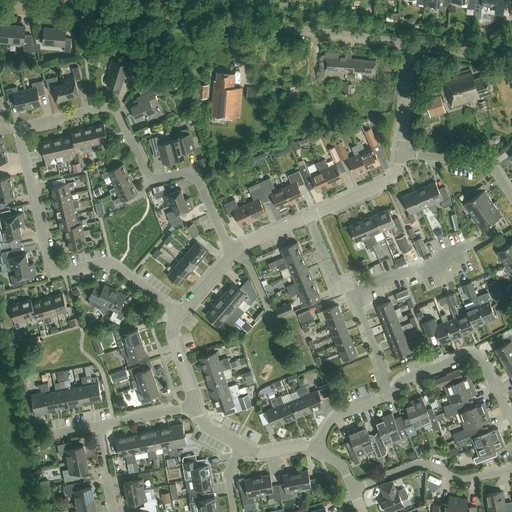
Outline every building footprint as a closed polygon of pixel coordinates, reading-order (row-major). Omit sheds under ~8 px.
[(474,10),(474,0),(450,0),(450,1),(467,3),(467,9),(474,10)] [(474,0),(474,10),(481,10),(481,4),(495,5),(494,12),(495,12),(502,12),(502,14),(503,14),(503,0),(474,0)] [(25,53),(35,51),(32,35),(24,35),(25,27),(0,25),(0,28),(0,42),(23,44),(25,53)] [(70,52),(72,38),(65,38),(66,30),(44,28),(43,44),(64,46),(64,51),(70,52)] [(375,77),(375,61),(364,60),(364,59),(351,58),(351,54),(346,54),(345,57),(340,57),(340,53),(325,53),(324,78),(345,79),(345,72),(363,73),(362,77),(375,77)] [(132,77),(136,64),(126,61),(125,65),(112,61),(110,68),(112,69),(107,84),(121,89),(125,75),(132,77)] [(0,71),(1,75),(11,73),(9,67),(0,69),(0,71)] [(64,84),(68,97),(78,94),(75,80),(81,78),(78,67),(72,68),(74,77),(63,79),(64,84)] [(482,96),(493,92),(487,75),(474,79),(471,70),(443,79),(453,108),(453,107),(482,98),(482,99),(482,98),(482,96)] [(240,118),(242,87),(233,87),(234,73),(217,72),(217,80),(214,80),(214,85),(213,85),(210,116),(240,118)] [(68,97),(64,84),(59,85),(57,76),(46,79),(48,91),(55,89),(58,104),(69,101),(68,97)] [(25,90),(29,108),(41,105),(39,95),(45,94),(42,80),(32,83),(33,88),(25,90)] [(344,84),(345,84),(345,94),(352,94),(352,93),(355,93),(355,88),(352,88),(352,84),(348,84),(349,82),(344,81),(344,84)] [(209,85),(199,85),(198,98),(208,98),(209,85)] [(29,108),(25,90),(18,91),(16,86),(6,89),(9,102),(15,101),(17,111),(19,110),(21,112),(26,111),(27,109),(29,108)] [(149,121),(157,117),(152,105),(158,102),(151,86),(145,89),(147,93),(136,98),(138,104),(131,107),(137,120),(146,115),(149,121)] [(446,113),(440,96),(425,101),(430,118),(446,113)] [(93,126),(97,143),(104,142),(105,148),(109,147),(104,124),(93,126)] [(90,145),(97,143),(93,126),(82,129),(88,152),(92,151),(90,145)] [(377,144),(371,128),(364,131),(370,147),(377,144)] [(83,153),(88,152),(82,129),(71,131),(72,135),(76,148),(82,147),(83,153)] [(188,134),(187,129),(180,131),(178,139),(170,141),(176,160),(188,157),(186,151),(195,149),(191,133),(188,134)] [(77,152),(76,148),(72,135),(62,138),(67,161),(72,160),(70,154),(77,152)] [(176,160),(170,141),(163,143),(157,137),(150,139),(154,155),(161,153),(163,164),(176,160)] [(63,162),(67,161),(62,138),(52,140),(56,157),(62,156),(63,162)] [(49,159),(56,157),(52,140),(41,143),(46,166),(50,165),(49,159)] [(300,148),(297,141),(290,144),(293,151),(300,148)] [(348,157),(342,141),(334,144),(341,160),(348,157)] [(273,149),(277,157),(292,150),(289,143),(273,149)] [(356,145),(367,170),(380,164),(373,147),(365,151),(361,143),(356,145)] [(354,175),(367,170),(356,145),(351,147),(355,156),(347,159),(354,175)] [(335,162),(340,160),(334,147),(329,149),(335,162)] [(319,161),(330,186),(343,180),(336,164),(328,168),(324,159),(319,161)] [(317,192),(330,186),(319,161),(314,164),(317,170),(310,173),(305,163),(299,166),(305,179),(310,176),(317,192)] [(73,165),(75,172),(82,171),(80,163),(73,165)] [(112,181),(128,174),(123,164),(102,174),(104,178),(109,175),(112,181)] [(284,187),(291,204),(304,198),(299,186),(304,183),(299,171),(288,175),(292,184),(284,187)] [(117,191),(133,184),(128,174),(112,181),(115,187),(109,190),(111,194),(117,191)] [(0,190),(14,187),(11,176),(0,178),(0,190)] [(291,204),(284,187),(276,191),(270,178),(259,183),(267,200),(273,198),(278,209),(291,204)] [(54,186),(51,187),(53,198),(70,194),(69,187),(75,186),(74,181),(66,183),(54,186)] [(432,204),(434,203),(440,201),(443,208),(450,205),(449,196),(445,186),(438,189),(435,182),(424,187),(432,204)] [(261,203),(267,200),(259,183),(248,187),(254,201),(246,204),(253,220),(266,214),(261,203)] [(133,184),(117,191),(120,197),(114,200),(116,204),(137,194),(133,184)] [(14,187),(0,190),(0,207),(4,207),(3,201),(16,198),(14,187)] [(437,211),(434,203),(432,204),(424,187),(413,191),(421,209),(429,205),(432,213),(437,211)] [(172,204),(185,199),(181,189),(167,194),(165,189),(154,193),(156,199),(164,195),(168,206),(172,204)] [(483,210),(493,203),(484,190),(474,197),(483,210)] [(412,213),(421,209),(413,191),(402,196),(409,214),(407,214),(411,222),(416,220),(412,213)] [(70,194),(53,198),(56,208),(79,203),(78,199),(72,200),(70,194)] [(185,199),(172,204),(175,210),(166,213),(171,223),(182,219),(179,213),(193,208),(189,197),(185,199)] [(472,217),(483,210),(474,197),(464,204),(472,217)] [(253,220),(246,204),(238,207),(235,199),(224,204),(229,217),(235,214),(240,226),(253,220)] [(79,203),(56,208),(58,219),(75,215),(74,208),(80,207),(79,203)] [(483,210),(491,222),(501,216),(493,203),(483,210)] [(375,215),(382,231),(390,228),(393,236),(398,234),(388,209),(375,215)] [(6,229),(20,226),(25,225),(22,213),(9,216),(8,210),(0,211),(0,223),(1,230),(6,229)] [(481,229),(491,222),(483,210),(472,217),(481,229)] [(459,229),(456,213),(450,215),(454,230),(459,229)] [(75,215),(58,219),(61,230),(65,229),(82,225),(82,224),(84,224),(83,220),(77,221),(75,215)] [(382,231),(375,215),(362,220),(373,245),(378,243),(374,235),(382,231)] [(364,239),(368,247),(373,245),(362,220),(349,226),(356,243),(364,239)] [(192,223),(185,227),(192,238),(198,233),(192,223)] [(82,225),(65,229),(67,239),(84,235),(90,233),(89,229),(83,231),(82,225)] [(2,231),(0,231),(0,248),(12,246),(10,240),(19,238),(22,237),(20,226),(6,229),(1,230),(2,231)] [(494,234),(489,227),(482,232),(487,238),(494,234)] [(412,228),(407,230),(410,238),(415,236),(412,228)] [(444,236),(442,230),(436,232),(438,238),(444,236)] [(84,235),(67,239),(70,250),(93,244),(92,240),(86,241),(84,235)] [(404,235),(397,238),(403,253),(411,250),(404,235)] [(421,237),(413,241),(420,255),(427,252),(421,237)] [(191,248),(202,258),(209,251),(197,241),(191,248)] [(278,265),(303,255),(297,242),(281,249),(284,257),(267,264),(270,269),(278,265)] [(505,265),(511,260),(511,253),(507,246),(496,253),(505,265)] [(197,265),(202,258),(191,248),(185,255),(197,265)] [(16,268),(29,264),(26,253),(14,256),(12,250),(1,253),(3,263),(9,262),(11,269),(16,268)] [(191,272),(197,265),(185,255),(179,261),(191,272)] [(288,267),(292,275),(308,268),(303,255),(278,265),(280,270),(288,267)] [(185,278),(191,272),(179,261),(173,268),(185,278)] [(29,264),(16,268),(17,274),(11,276),(13,287),(25,284),(23,278),(36,275),(34,263),(29,264)] [(179,285),(185,278),(173,268),(167,275),(179,285)] [(286,286),(288,291),(313,281),(308,268),(292,275),(295,283),(286,286)] [(233,283),(224,293),(237,305),(243,299),(250,305),(258,296),(250,280),(248,279),(240,288),(233,283)] [(497,280),(492,282),(496,291),(501,289),(497,280)] [(319,294),(313,281),(288,291),(291,296),(299,293),(305,306),(321,300),(319,294)] [(477,305),(480,304),(471,282),(463,285),(468,296),(470,295),(475,306),(466,309),(467,313),(468,313),(474,327),(484,323),(477,305)] [(103,287),(96,283),(88,298),(90,299),(88,303),(98,308),(103,314),(106,307),(115,290),(105,284),(103,287)] [(81,295),(79,289),(73,291),(76,297),(81,295)] [(397,292),(399,301),(411,297),(409,289),(397,292)] [(505,297),(500,289),(491,294),(496,302),(505,297)] [(115,290),(106,307),(114,310),(109,319),(119,324),(127,307),(122,305),(126,295),(115,290)] [(477,305),(484,323),(496,318),(489,301),(491,300),(488,292),(483,294),(486,302),(480,304),(477,305)] [(52,297),(57,313),(64,311),(65,317),(70,316),(63,293),(52,297)] [(232,312),(237,305),(224,293),(215,303),(235,322),(239,318),(232,312)] [(468,313),(467,313),(459,316),(455,305),(458,304),(453,293),(445,296),(454,318),(456,317),(464,335),(475,331),(474,327),(468,313)] [(51,315),(57,313),(52,297),(42,300),(49,322),(53,321),(51,315)] [(37,320),(32,303),(31,299),(20,302),(25,319),(31,317),(33,323),(37,322),(37,320)] [(45,324),(49,322),(42,300),(32,303),(37,320),(43,318),(45,324)] [(380,315),(394,309),(391,301),(376,307),(380,315)] [(19,321),(25,319),(20,302),(9,306),(16,328),(20,327),(19,321)] [(293,310),(290,302),(275,308),(278,317),(293,310)] [(232,326),(235,322),(215,303),(205,315),(219,326),(225,320),(232,326)] [(337,305),(323,310),(326,319),(341,313),(337,305)] [(380,315),(383,323),(397,318),(394,309),(380,315)] [(311,318),(309,312),(299,316),(301,322),(311,318)] [(326,319),(329,327),(344,322),(341,313),(326,319)] [(452,340),(464,335),(456,317),(454,318),(448,321),(445,313),(440,315),(443,323),(445,322),(452,340)] [(76,318),(67,321),(70,328),(78,325),(76,318)] [(383,323),(386,332),(401,326),(397,318),(383,323)] [(445,322),(443,323),(437,325),(434,318),(422,322),(428,336),(437,333),(441,344),(452,340),(445,322)] [(251,326),(245,321),(239,327),(246,332),(251,326)] [(333,336),(347,330),(344,322),(329,327),(333,336)] [(386,332),(390,340),(404,335),(402,330),(406,329),(404,325),(401,326),(386,332)] [(127,346),(142,341),(138,329),(128,332),(126,327),(114,331),(120,348),(127,346)] [(336,344),(351,338),(347,330),(333,336),(336,344)] [(501,360),(511,354),(511,342),(511,341),(511,340),(511,333),(504,338),(507,343),(497,348),(495,349),(501,360)] [(390,340),(393,349),(407,343),(405,337),(404,335),(390,340)] [(14,340),(16,346),(26,343),(24,336),(14,340)] [(103,352),(97,336),(91,338),(96,354),(103,352)] [(340,352),(354,347),(351,338),(336,344),(340,352)] [(142,341),(127,346),(120,348),(123,356),(125,356),(128,365),(140,361),(139,356),(146,353),(142,341)] [(411,352),(407,343),(393,349),(396,357),(411,352)] [(354,347),(340,352),(343,361),(358,355),(354,347)] [(204,371),(230,362),(228,357),(219,360),(216,352),(199,358),(204,371)] [(511,369),(511,354),(501,360),(507,372),(508,372),(511,369)] [(223,371),(237,366),(235,360),(230,362),(204,371),(209,384),(225,379),(223,371)] [(299,371),(305,368),(303,363),(296,365),(299,371)] [(140,385),(155,380),(151,368),(143,370),(142,365),(130,369),(133,379),(138,378),(140,385)] [(90,375),(88,366),(84,367),(86,376),(91,402),(102,400),(98,383),(92,384),(90,375)] [(109,375),(112,383),(127,378),(124,370),(109,375)] [(447,395),(473,384),(470,376),(463,378),(460,370),(435,380),(438,387),(443,385),(447,395)] [(296,381),(293,374),(286,377),(289,383),(296,381)] [(80,404),(91,402),(86,376),(81,377),(83,386),(77,387),(80,404)] [(70,406),(80,404),(77,387),(71,388),(69,379),(65,380),(70,406)] [(213,398),(239,389),(237,384),(228,387),(225,379),(209,384),(213,398)] [(62,390),(56,391),(59,408),(70,406),(65,380),(60,381),(62,390)] [(155,380),(140,385),(143,392),(138,393),(142,404),(154,400),(152,395),(159,392),(155,380)] [(282,387),(279,380),(269,384),(270,385),(272,391),(282,387)] [(31,395),(33,405),(48,402),(44,383),(37,385),(38,388),(40,388),(41,393),(31,395)] [(49,410),(59,408),(56,391),(50,392),(48,383),(44,383),(48,402),(49,410)] [(301,387),(312,411),(325,406),(318,390),(310,393),(306,384),(301,387)] [(330,395),(325,384),(319,387),(323,398),(330,395)] [(473,384),(447,395),(450,403),(443,406),(445,412),(465,404),(463,399),(477,393),(473,384)] [(266,387),(263,389),(265,395),(267,394),(267,393),(272,391),(270,385),(266,387)] [(239,389),(213,398),(218,411),(235,405),(232,397),(247,392),(245,386),(244,387),(239,389)] [(299,417),(312,411),(301,387),(296,389),(300,397),(292,400),(299,417)] [(248,394),(238,398),(242,410),(253,407),(248,394)] [(286,422),(299,417),(292,400),(284,404),(281,395),(275,397),(286,422)] [(413,400),(423,426),(430,423),(433,430),(439,428),(431,408),(427,410),(421,396),(413,400)] [(286,422),(275,397),(266,401),(268,405),(264,407),(272,427),(286,422)] [(423,426),(413,400),(404,403),(407,411),(402,413),(403,415),(401,415),(403,420),(408,432),(423,426)] [(49,410),(48,402),(33,405),(35,415),(49,412),(49,410)] [(458,413),(461,421),(487,411),(484,402),(470,407),(468,402),(465,404),(445,412),(447,417),(458,413)] [(487,411),(461,421),(464,430),(453,434),(456,439),(476,431),(474,426),(491,419),(487,411)] [(383,416),(394,442),(409,436),(402,418),(395,421),(392,413),(383,416)] [(385,446),(394,442),(383,416),(374,420),(380,433),(375,435),(383,455),(386,454),(386,449),(385,446)] [(183,424),(169,427),(169,428),(171,437),(185,434),(183,424)] [(383,455),(375,435),(370,437),(364,424),(356,427),(366,454),(374,450),(377,458),(383,455)] [(357,457),(366,454),(356,427),(347,431),(353,445),(348,447),(355,464),(360,462),(357,457)] [(472,441),(475,447),(501,437),(498,428),(489,432),(487,427),(476,431),(456,439),(458,446),(472,441)] [(171,437),(169,428),(158,430),(162,447),(163,453),(169,452),(170,456),(175,455),(171,437)] [(156,449),(162,447),(158,430),(148,432),(153,458),(158,457),(156,449)] [(149,459),(153,458),(148,432),(137,435),(141,452),(147,451),(149,459)] [(185,434),(171,437),(175,455),(180,454),(180,450),(178,451),(177,446),(187,444),(185,434)] [(135,453),(141,452),(137,435),(127,437),(132,463),(137,462),(135,453)] [(127,464),(132,463),(127,437),(116,439),(119,456),(126,455),(127,464)] [(505,446),(501,437),(475,447),(478,456),(473,458),(476,463),(493,456),(491,451),(505,446)] [(68,461),(86,458),(83,445),(71,448),(70,442),(58,445),(60,455),(67,454),(68,461)] [(86,458),(68,461),(70,469),(63,470),(65,481),(77,479),(76,473),(88,470),(86,458)] [(195,460),(183,463),(186,479),(192,478),(211,475),(209,464),(196,466),(195,460)] [(168,466),(171,477),(181,475),(179,463),(168,466)] [(295,472),(299,490),(311,487),(312,493),(318,492),(316,478),(310,479),(308,470),(295,472)] [(127,493),(144,489),(142,479),(152,477),(151,471),(138,474),(139,479),(125,482),(127,493)] [(292,497),(291,491),(299,490),(295,472),(283,475),(284,484),(278,485),(281,499),(287,498),(292,497)] [(281,499),(278,485),(272,486),(270,474),(257,477),(261,494),(268,493),(269,499),(274,498),(275,501),(281,499)] [(186,480),(187,486),(189,496),(201,494),(200,488),(213,486),(211,475),(192,478),(186,480)] [(252,496),(261,494),(257,477),(245,479),(246,488),(240,489),(244,510),(245,511),(255,509),(254,508),(252,496)] [(386,511),(389,511),(404,506),(401,500),(407,497),(408,496),(405,489),(403,488),(397,490),(397,489),(396,489),(393,482),(381,487),(384,495),(386,494),(388,499),(382,501),(386,511)] [(77,502),(94,499),(92,487),(79,489),(78,483),(63,486),(65,492),(67,492),(68,496),(75,495),(77,502)] [(145,506),(155,504),(157,504),(156,498),(146,500),(144,489),(127,493),(129,504),(144,501),(145,506)] [(168,492),(160,494),(162,502),(170,500),(168,492)] [(511,511),(511,504),(511,502),(504,503),(502,492),(485,495),(488,511),(511,511)] [(201,494),(189,496),(190,502),(189,502),(191,511),(202,511),(211,510),(211,511),(218,510),(215,497),(202,500),(201,494)] [(456,511),(458,497),(449,496),(448,504),(439,503),(439,505),(434,504),(432,511),(456,511)] [(458,497),(456,511),(475,511),(476,507),(467,506),(468,498),(458,497)] [(94,499),(77,502),(78,510),(71,511),(92,511),(97,511),(94,499)]
